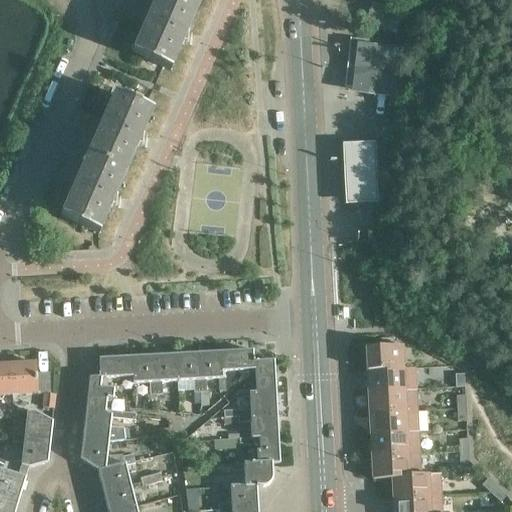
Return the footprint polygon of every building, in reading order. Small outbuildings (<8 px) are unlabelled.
[(185,34),(196,9),(175,0),(154,0),(131,54),(169,70),(180,44),(184,45),(186,34),(185,34)] [(175,0),(196,9),(199,0),(175,0)] [(372,5),(365,21),(394,32),(400,16),(372,5)] [(351,40),(345,87),(365,89),(389,92),(390,92),(391,92),(395,56),(394,56),(382,54),(383,44),(351,40)] [(86,155),(124,172),(135,147),(140,148),(141,137),(140,136),(151,111),(113,94),(86,155)] [(375,140),(341,141),(343,205),(378,203),(375,140)] [(113,197),(124,172),(86,155),(59,216),(85,228),(97,233),(109,207),(113,208),(114,198),(113,197)] [(366,370),(402,369),(401,346),(393,346),(393,337),(379,339),(380,347),(365,348),(366,370)] [(250,362),(252,362),(252,359),(251,359),(251,352),(219,354),(220,372),(251,370),(250,362)] [(221,380),(220,372),(219,354),(198,355),(200,404),(200,407),(207,407),(207,393),(206,393),(205,380),(219,380),(219,392),(225,392),(224,380),(221,380)] [(176,356),(177,382),(193,381),(194,393),(194,405),(200,404),(198,355),(176,356)] [(161,383),(177,382),(176,356),(153,357),(156,396),(162,395),(161,383)] [(133,377),(132,377),(132,384),(149,383),(150,396),(151,406),(156,404),(156,396),(153,357),(132,359),(133,377)] [(133,377),(132,359),(99,361),(99,373),(98,373),(99,379),(99,380),(99,388),(107,389),(106,379),(132,377),(133,377)] [(255,394),(274,393),(272,362),(260,362),(260,361),(252,362),(250,362),(251,370),(254,370),(255,393),(255,394)] [(9,365),(11,396),(35,394),(34,364),(9,365)] [(0,396),(11,396),(9,365),(0,365),(0,396)] [(367,393),(403,391),(402,369),(366,370),(367,393)] [(464,387),(464,374),(455,375),(456,388),(464,387)] [(99,380),(99,379),(89,380),(84,420),(109,412),(104,411),(105,398),(112,399),(113,390),(107,389),(99,388),(99,380)] [(368,414),(417,411),(416,390),(403,391),(367,393),(368,414)] [(255,394),(255,393),(248,394),(248,391),(235,391),(236,398),(248,397),(249,411),(237,411),(223,412),(223,419),(237,418),(275,416),(274,393),(255,394)] [(41,408),(52,409),(53,396),(43,395),(41,408)] [(457,409),(466,409),(465,397),(457,398),(457,409)] [(466,421),(466,409),(457,409),(458,421),(466,421)] [(369,436),(418,433),(417,411),(368,414),(369,436)] [(135,415),(109,412),(84,420),(82,441),(107,444),(124,442),(123,428),(109,427),(110,418),(134,421),(135,415)] [(2,433),(1,439),(48,444),(51,423),(35,414),(26,414),(24,436),(2,433)] [(250,422),(251,439),(258,439),(258,438),(276,437),(275,416),(237,418),(223,419),(223,426),(238,425),(237,423),(250,422)] [(371,458),(419,455),(418,433),(369,436),(371,458)] [(252,466),(270,465),(278,465),(276,437),(258,438),(258,439),(251,439),(213,442),(214,451),(239,449),(239,447),(251,446),(251,452),(252,464),(252,466)] [(46,464),(48,444),(1,439),(1,442),(23,444),(20,467),(27,469),(46,464)] [(459,453),(468,453),(468,440),(459,440),(459,453)] [(107,444),(82,441),(80,460),(97,471),(104,470),(106,456),(107,444)] [(469,464),(468,453),(459,453),(460,465),(469,464)] [(372,480),(390,479),(390,478),(407,477),(407,475),(420,474),(419,455),(371,458),(372,480)] [(134,464),(132,456),(122,459),(124,466),(134,464)] [(0,494),(18,501),(27,469),(20,467),(12,464),(10,474),(0,471),(0,494)] [(124,467),(134,464),(104,470),(97,471),(103,494),(129,487),(124,467)] [(252,466),(252,464),(249,464),(249,465),(230,466),(230,471),(243,471),(244,487),(244,488),(255,487),(254,489),(257,489),(257,487),(259,487),(261,487),(263,487),(264,486),(265,485),(266,484),(268,483),(269,481),(270,479),(270,478),(270,476),(270,465),(252,466)] [(161,482),(159,474),(140,479),(142,488),(161,482)] [(390,478),(390,479),(391,479),(392,500),(428,498),(440,498),(439,475),(427,476),(427,474),(420,474),(407,475),(407,477),(390,478)] [(491,494),(498,487),(488,478),(481,485),(491,494)] [(119,511),(135,508),(129,487),(103,494),(107,511),(119,511)] [(244,488),(244,487),(230,488),(231,505),(218,505),(219,511),(256,510),(254,489),(255,487),(244,488)] [(506,495),(498,487),(491,494),(500,502),(506,495)] [(201,511),(203,489),(189,488),(186,509),(201,511)] [(14,511),(18,501),(0,494),(0,511),(14,511)] [(392,511),(429,511),(428,498),(392,500),(392,511)]
